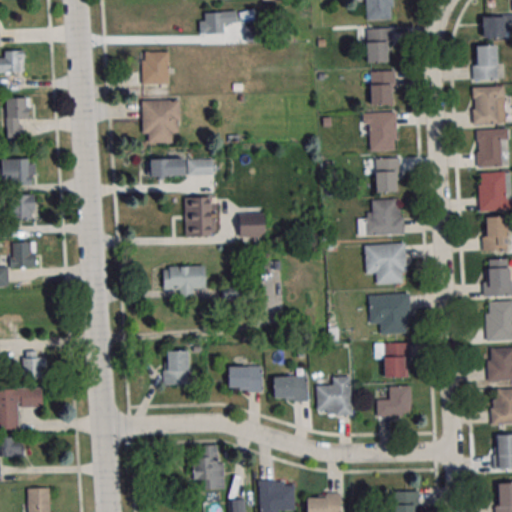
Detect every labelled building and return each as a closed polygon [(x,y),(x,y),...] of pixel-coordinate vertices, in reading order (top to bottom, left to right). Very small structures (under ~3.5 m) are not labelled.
[(393,0),(394,6),(391,7),(391,18),(367,19),(365,0),(393,0)] [(198,12),(198,34),(225,34),(225,22),(236,22),(236,12),(198,12)] [(481,37),(511,36),(511,13),(481,14),(481,37)] [(366,62),(391,62),(391,28),(366,28),(366,62)] [(476,45),(497,44),(498,64),(497,64),(498,78),(473,79),(472,65),(477,64),(476,45)] [(24,50),(1,50),(1,57),(0,57),(0,71),(24,72),(24,50)] [(168,83),(168,51),(141,51),(141,83),(168,83)] [(369,104),(393,104),(393,70),(369,70),(369,104)] [(476,85),(500,83),(501,111),(507,110),(508,122),(474,124),(472,97),(476,97),(476,85)] [(27,97),(5,98),(6,140),(23,140),(22,119),(28,119),(27,97)] [(141,133),(147,133),(147,143),(171,143),(171,132),(179,132),(179,99),(141,99),(141,133)] [(363,113),(396,112),(397,138),(394,139),(395,150),(370,151),(369,123),(363,123),(363,113)] [(476,129),(509,127),(509,139),(508,139),(509,165),(478,167),(477,152),(479,152),(478,140),(477,141),(476,129)] [(1,185),(35,185),(35,158),(1,158),(1,185)] [(400,158),(375,158),(375,192),(400,192),(400,158)] [(214,159),(149,159),(149,175),(214,175),(214,159)] [(481,172),(505,171),(507,198),(511,198),(511,210),(479,212),(478,185),(482,184),(481,172)] [(37,194),(10,194),(10,218),(37,218),(37,194)] [(184,236),(212,236),(212,197),(184,197),(184,236)] [(371,200),(396,199),(397,209),(401,209),(401,217),(404,217),(404,234),(366,236),(365,217),(372,217),(371,200)] [(239,214),(239,236),(264,236),(264,214),(239,214)] [(481,251),(510,251),(510,216),(481,216),(481,251)] [(35,241),(11,242),(11,256),(0,256),(0,285),(8,286),(8,266),(35,266),(35,241)] [(364,245),(405,243),(407,271),(402,271),(403,283),(376,285),(376,272),(366,273),(364,245)] [(484,296),(510,296),(510,259),(484,259),(484,296)] [(206,265),(163,265),(163,289),(179,289),(179,295),(196,295),(196,289),(206,289),(206,265)] [(241,299),(241,285),(222,285),(222,299),(241,299)] [(369,296),(409,293),(411,322),(406,323),(407,333),(380,334),(380,323),(370,323),(369,296)] [(489,302),(511,300),(511,339),(487,341),(486,314),(490,314),(489,302)] [(409,377),(409,342),(374,342),(374,362),(384,362),(384,377),(409,377)] [(491,349),(511,347),(511,379),(488,381),(487,360),(491,360),(491,349)] [(189,385),(189,350),(163,350),(163,385),(189,385)] [(23,378),(45,378),(45,351),(23,351),(23,378)] [(261,366),(227,366),(227,391),(261,391),(261,366)] [(307,400),(307,375),(272,375),(272,400),(307,400)] [(351,377),(329,377),(329,386),(316,386),(316,415),(351,415),(351,377)] [(410,416),(410,386),(388,386),(388,397),(376,397),(376,416),(410,416)] [(43,407),(42,388),(0,389),(0,396),(0,399),(0,428),(18,428),(18,407),(43,407)] [(496,389),(511,388),(511,422),(491,424),(490,408),(493,408),(493,400),(497,399),(496,389)] [(511,434),(492,435),(493,468),(511,468),(511,434)] [(0,456),(22,456),(21,436),(0,436),(0,456)] [(222,445),(193,445),(193,487),(222,487),(222,445)] [(259,511),(279,511),(280,510),(294,510),(294,480),(259,480),(259,511)] [(511,511),(511,482),(495,483),(495,511),(511,511)] [(48,511),(49,487),(25,487),(24,511),(48,511)] [(416,511),(417,490),(392,490),(391,511),(416,511)] [(306,511),(341,511),(341,493),(306,493),(306,511)] [(245,511),(245,499),(231,499),(230,511),(245,511)]
